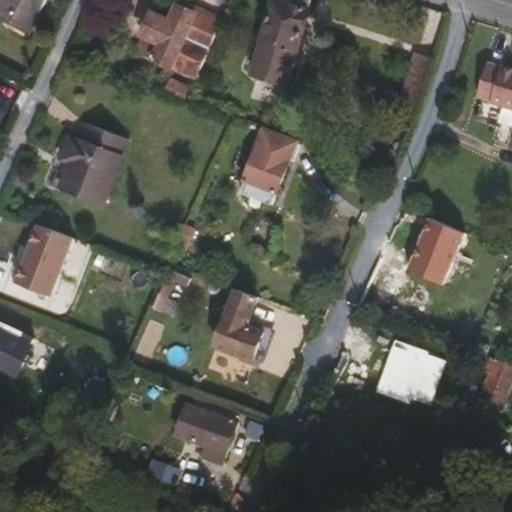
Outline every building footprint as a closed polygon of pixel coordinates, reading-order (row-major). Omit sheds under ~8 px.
[(0,0),(0,21),(26,35),(43,0),(0,0)] [(196,6),(182,0),(179,7),(193,13),(196,6)] [(296,82),(317,7),(315,6),(316,0),(299,0),(299,1),(294,0),(280,0),(260,71),(296,82)] [(170,64),(193,13),(179,7),(175,5),(168,20),(153,13),(144,34),(159,40),(152,56),(170,64)] [(195,75),(221,17),(196,6),(193,13),(170,64),(195,75)] [(152,56),(159,40),(144,34),(137,49),(152,56)] [(415,112),(429,60),(413,56),(394,111),(400,113),(395,127),(406,131),(415,112)] [(511,73),(498,69),(497,71),(484,67),(473,101),(511,112),(511,73)] [(88,203),(111,145),(77,132),(74,141),(55,134),(46,156),(57,160),(46,186),(88,203)] [(273,194),(292,146),(259,132),(240,181),(273,194)] [(269,206),(273,194),(240,181),(235,193),(269,206)] [(463,234),(428,220),(407,272),(442,287),(463,234)] [(71,238),(34,225),(13,283),(49,297),(71,238)] [(245,362),(258,331),(262,333),(274,306),(252,297),(228,355),(245,362)] [(0,367),(17,376),(34,340),(11,329),(7,338),(0,334),(0,367)] [(268,371),(280,341),(262,333),(258,331),(245,362),(268,371)] [(495,411),(511,368),(481,357),(476,370),(484,373),(474,403),(495,411)] [(194,429),(201,413),(186,407),(180,424),(194,429)] [(223,456),(235,426),(201,413),(194,429),(189,442),(209,450),(223,456)] [(189,442),(194,429),(180,424),(175,437),(189,442)] [(219,467),(223,456),(209,450),(205,462),(219,467)]
